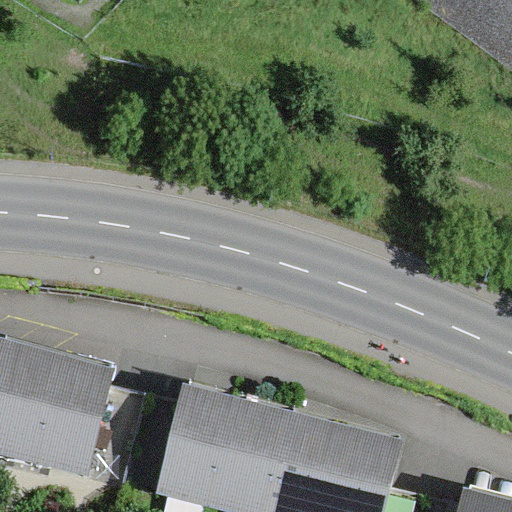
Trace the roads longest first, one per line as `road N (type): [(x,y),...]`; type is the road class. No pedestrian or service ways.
road 1 (residential): [(511,464),(312,379),(127,331),(0,315)]
road 2 (primary): [(511,355),(296,268),(165,233),(0,212)]
